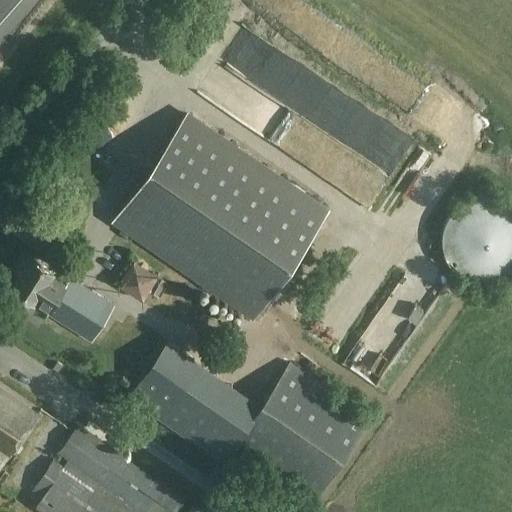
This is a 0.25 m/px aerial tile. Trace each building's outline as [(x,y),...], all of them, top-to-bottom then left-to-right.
[(112,122),(131,108),(125,100),(106,114),(112,122)] [(254,315),(326,210),(185,113),(113,217),(254,315)] [(495,194),(485,194),(477,195),(471,196),(466,199),(459,203),(452,209),(447,217),(443,228),(442,233),(442,243),(443,249),(444,254),(447,260),(452,268),(458,274),(467,279),(475,282),(484,283),(491,283),(503,280),(511,275),(511,201),(504,197),(495,194)] [(44,271),(47,267),(24,253),(14,270),(21,274),(12,288),(34,301),(35,300),(49,309),(48,312),(85,335),(92,324),(76,314),(80,309),(86,313),(98,294),(64,272),(58,280),(44,271)] [(166,340),(126,395),(162,421),(202,365),(166,340)] [(233,442),(311,499),(368,422),(289,364),(233,442)] [(0,446),(10,453),(37,414),(0,388),(0,446)] [(36,504),(46,511),(177,511),(185,502),(78,425),(58,453),(67,459),(62,465),(54,458),(32,489),(42,496),(36,504)]
